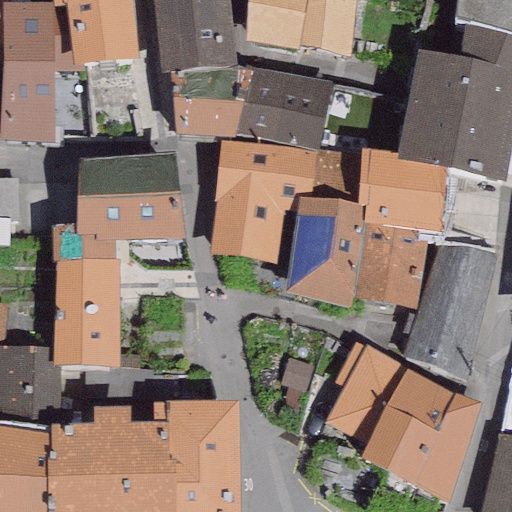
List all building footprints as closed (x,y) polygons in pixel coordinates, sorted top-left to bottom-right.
[(27,0),(0,0),(0,2),(1,10),(28,10),(27,0)] [(129,0),(49,0),(51,10),(64,10),(71,75),(137,67),(129,0)] [(228,0),(153,0),(158,66),(159,80),(170,80),(175,80),(236,76),(235,62),(228,0)] [(249,0),(243,49),(299,57),(299,54),(349,61),(356,0),(249,0)] [(511,0),(458,0),(456,29),(466,31),(511,43),(511,0)] [(28,10),(1,10),(0,40),(0,147),(53,149),(53,90),(71,90),(71,75),(64,10),(51,10),(28,10)] [(511,144),(511,43),(466,31),(460,69),(417,59),(410,98),(397,160),(395,169),(444,178),(503,189),(511,144)] [(236,144),(273,149),(293,79),(254,73),(252,80),(236,144)] [(252,80),(236,76),(175,80),(170,80),(174,141),(220,144),(236,144),(252,80)] [(410,98),(293,79),(273,149),(316,154),(362,160),(362,155),(397,160),(410,98)] [(236,144),(220,144),(212,206),(217,207),(210,259),(272,267),(281,213),(296,215),(298,203),(309,206),(316,154),(273,149),(236,144)] [(361,230),(363,213),(355,211),(362,160),(316,154),(309,206),(298,203),(296,215),(284,302),(350,316),(350,305),(361,230)] [(397,160),(362,155),(362,160),(355,211),(363,213),(361,230),(425,239),(438,239),(444,178),(395,169),(397,160)] [(172,161),(80,167),(75,230),(50,232),(52,268),(56,268),(114,268),(114,249),(181,243),(172,161)] [(0,222),(24,224),(26,181),(0,180),(0,222)] [(425,239),(361,230),(350,305),(414,314),(425,239)] [(495,255),(437,248),(408,349),(398,370),(406,374),(459,398),(471,360),(495,255)] [(114,268),(56,268),(52,352),(50,374),(60,374),(119,377),(120,301),(114,268)] [(23,310),(0,308),(0,352),(22,352),(23,310)] [(369,451),(406,374),(398,370),(353,348),(332,390),(340,393),(323,429),(369,451)] [(50,374),(52,352),(22,352),(0,352),(0,438),(49,444),(49,435),(61,435),(60,374),(50,374)] [(406,374),(369,451),(359,465),(448,508),(481,409),(459,398),(406,374)] [(153,412),(153,433),(169,433),(168,471),(177,471),(176,511),(237,511),(238,413),(153,412)] [(61,435),(49,435),(49,444),(48,511),(176,511),(177,471),(168,471),(169,433),(153,433),(133,432),(133,419),(90,419),(90,435),(61,435)] [(48,511),(49,444),(0,438),(0,511),(48,511)] [(511,511),(511,440),(498,439),(480,511),(511,511)]
